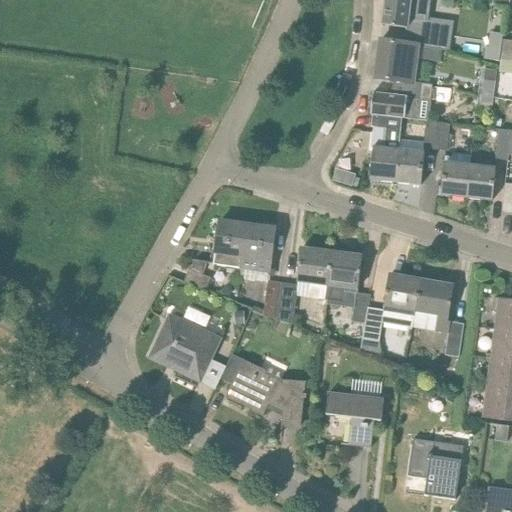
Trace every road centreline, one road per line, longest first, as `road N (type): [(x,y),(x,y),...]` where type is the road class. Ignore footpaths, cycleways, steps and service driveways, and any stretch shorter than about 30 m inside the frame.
road 1 (residential): [(331,511),(152,408),(133,394),(108,350)]
road 2 (residential): [(108,350),(217,158)]
road 3 (residential): [(511,253),(309,191)]
road 4 (residential): [(309,191),(364,91),(376,0)]
road 5 (residential): [(217,158),(287,0)]
road 6 (unclassified): [(108,350),(0,282)]
